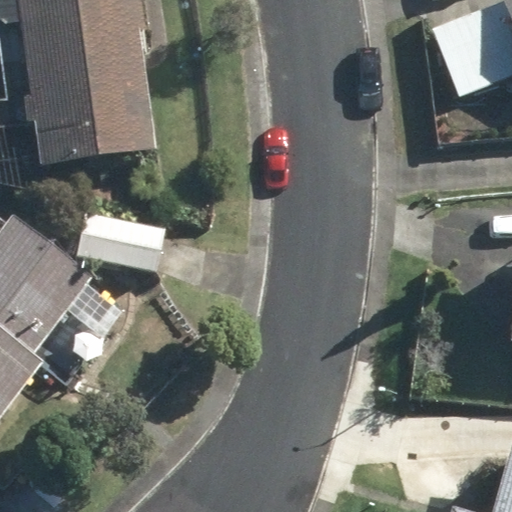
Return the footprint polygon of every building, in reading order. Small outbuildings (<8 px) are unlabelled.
[(24,0),(43,151),(156,138),(141,19),(148,18),(146,0),(24,0)] [(511,71),(511,0),(495,0),(435,24),(460,91),(511,71)] [(79,249),(157,265),(168,219),(88,203),(79,249)] [(0,223),(0,414),(46,353),(36,346),(94,268),(13,206),(0,223)] [(453,511),(511,511),(511,454),(497,506),(459,495),(453,511)]
